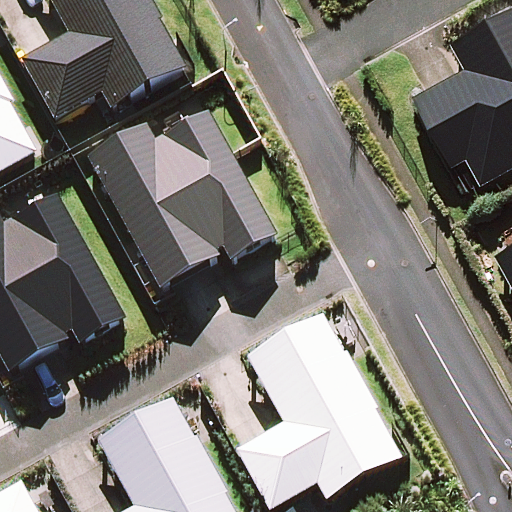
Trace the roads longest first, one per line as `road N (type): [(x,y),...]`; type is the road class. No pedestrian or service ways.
road 1 (residential): [(0,457),(380,244)]
road 2 (residential): [(380,244),(511,456)]
road 3 (residential): [(274,64),(380,244)]
road 4 (residential): [(385,0),(274,64)]
